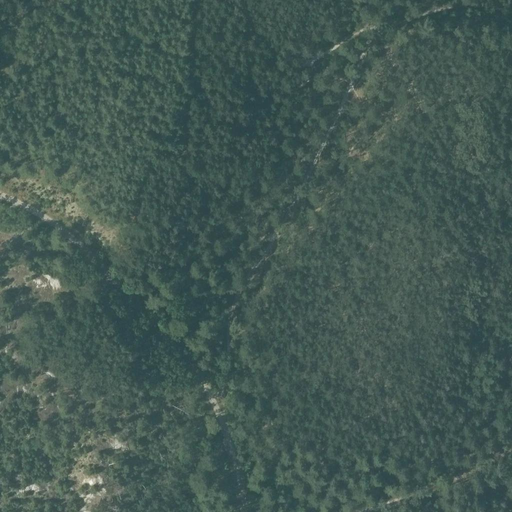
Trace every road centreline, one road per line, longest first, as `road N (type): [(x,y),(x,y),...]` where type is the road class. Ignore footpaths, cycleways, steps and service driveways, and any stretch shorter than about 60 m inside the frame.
road 1 (unknown): [(373,29),(452,168),(483,192),(495,219),(494,260),(477,303),(487,325),(492,410),(436,452),(418,451),(330,490),(316,511)]
road 2 (unknown): [(373,29),(291,61),(248,24),(246,0)]
